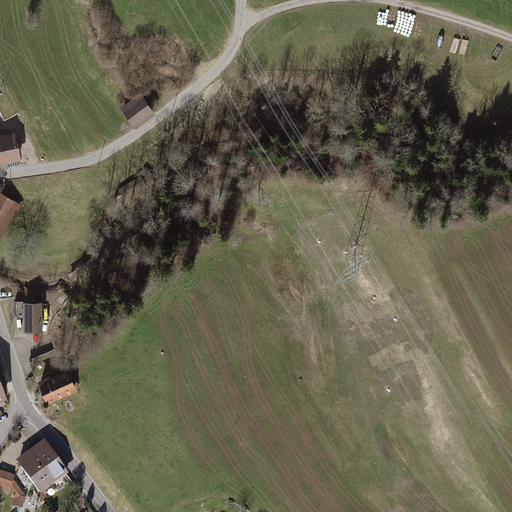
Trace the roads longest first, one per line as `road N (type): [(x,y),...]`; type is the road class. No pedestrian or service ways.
road 1 (unclassified): [(241,0),(239,30),(224,61),(143,128),(86,161),(0,175)]
road 2 (tertiary): [(25,404),(108,511)]
road 3 (track): [(386,0),(511,38)]
